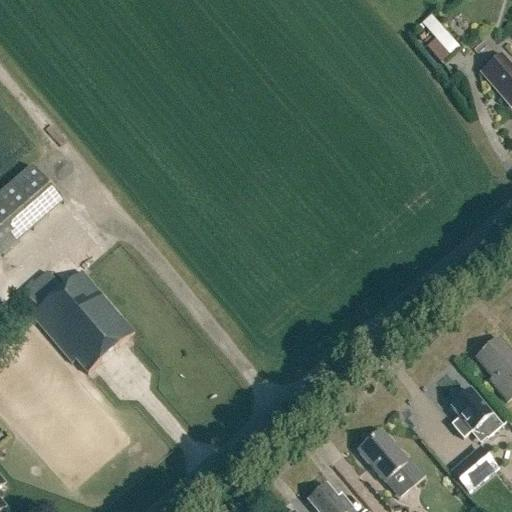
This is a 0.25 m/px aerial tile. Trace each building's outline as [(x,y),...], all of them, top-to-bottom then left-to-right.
[(453,46),(429,19),(419,28),(443,55),(453,46)] [(511,110),(511,72),(500,59),(480,76),(511,112),(511,110)] [(0,197),(0,261),(63,206),(32,170),(0,197)] [(81,275),(62,292),(47,276),(23,297),(37,313),(31,319),(72,366),(75,364),(87,377),(134,337),(81,275)] [(511,400),(511,357),(499,342),(475,362),(492,382),(489,384),(507,405),(511,400)] [(452,429),(463,442),(471,435),(472,435),(478,431),(487,442),(501,429),(491,417),(490,418),(469,394),(450,410),(460,422),(452,429)] [(398,474),(413,491),(425,480),(409,462),(406,464),(381,435),(357,455),(384,486),(398,474)] [(481,455),(453,478),(469,497),(497,473),(481,455)] [(351,511),(346,505),(342,508),(327,490),(308,505),(314,511),(351,511)]
